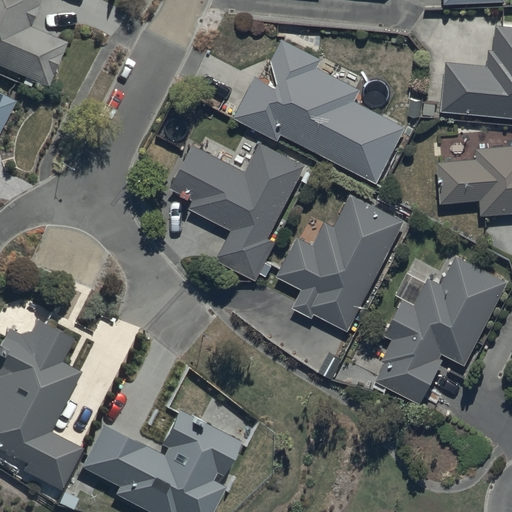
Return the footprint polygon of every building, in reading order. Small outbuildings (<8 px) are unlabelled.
[(0,0),(0,61),(45,81),(64,36),(26,21),(35,0),(0,0)] [(445,55),(440,106),(511,112),(511,21),(495,20),(492,44),(487,44),(486,59),(445,55)] [(277,135),(280,129),(375,178),(404,121),(353,95),(359,85),(360,85),(365,76),(352,70),(348,78),(317,62),(321,55),(281,33),(269,55),(276,77),(255,69),(233,113),(277,135)] [(0,121),(14,97),(0,89),(0,121)] [(213,150),(191,138),(168,183),(179,188),(180,185),(194,192),(189,202),(231,224),(215,255),(254,275),(274,236),(267,232),(304,160),(258,137),(243,166),(226,157),(230,151),(216,144),(213,150)] [(511,139),(474,142),(475,153),(438,156),(440,196),(479,193),(480,208),(511,205),(511,139)] [(350,320),(401,216),(408,219),(412,210),(381,195),(377,202),(350,189),(340,209),(334,207),(328,218),(323,216),(312,238),(296,230),(276,271),(300,283),(292,302),(311,311),(312,309),(342,324),(345,318),(350,320)] [(386,381),(417,396),(445,349),(462,360),(507,277),(455,249),(440,278),(427,272),(413,299),(402,293),(382,329),(391,334),(379,354),(383,356),(370,382),(382,389),(386,381)] [(0,444),(23,458),(20,465),(56,485),(79,445),(47,427),(80,369),(58,357),(70,336),(33,316),(27,326),(18,330),(8,324),(0,338),(0,444)] [(161,451),(99,420),(78,462),(118,481),(113,491),(155,511),(209,511),(223,484),(211,478),(216,468),(219,469),(235,437),(174,407),(158,440),(165,443),(161,451)]
